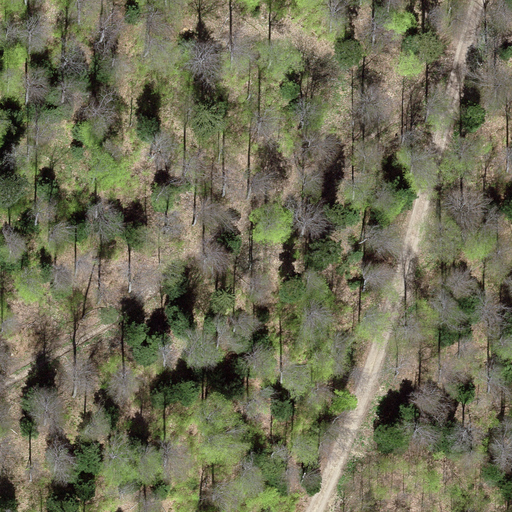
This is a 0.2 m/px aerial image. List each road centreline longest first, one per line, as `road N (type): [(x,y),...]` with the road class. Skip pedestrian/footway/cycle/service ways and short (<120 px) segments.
road 1 (track): [(467,59),(232,233),(0,380)]
road 2 (track): [(313,511),(402,294),(483,0)]
road 3 (track): [(511,237),(402,294)]
